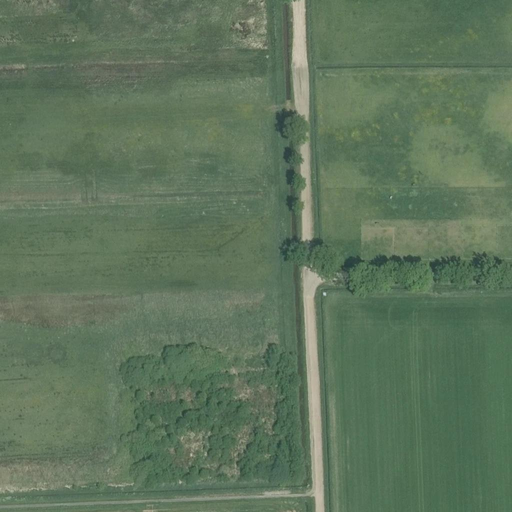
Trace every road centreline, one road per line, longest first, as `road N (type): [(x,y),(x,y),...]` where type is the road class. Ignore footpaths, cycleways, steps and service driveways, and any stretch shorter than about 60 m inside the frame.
road 1 (track): [(302,0),(312,273)]
road 2 (track): [(312,273),(320,492)]
road 3 (unclassified): [(312,273),(511,278)]
